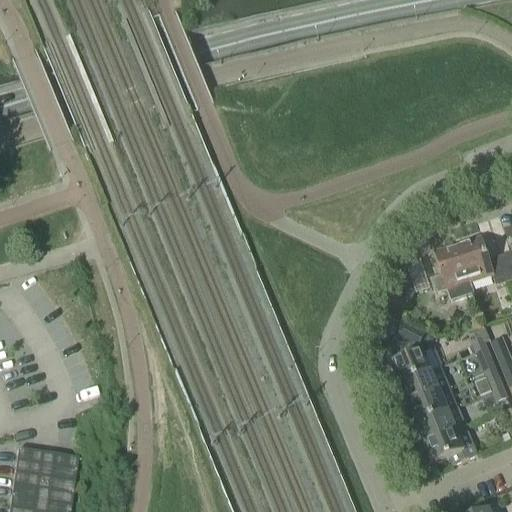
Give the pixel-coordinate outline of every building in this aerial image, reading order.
[(511,255),(500,258),(508,284),(511,283),(511,230),(505,233),(511,255)] [(481,240),(458,248),(470,285),(492,278),(496,288),(508,284),(500,258),(488,262),(481,240)] [(470,285),(458,248),(435,255),(442,277),(430,281),(435,297),(448,293),(452,305),(474,298),(470,285)] [(393,305),(388,316),(398,321),(404,311),(393,305)] [(418,351),(425,336),(404,326),(397,340),(418,351)] [(396,364),(390,366),(399,387),(431,374),(422,353),(419,354),(418,351),(397,340),(391,351),(396,364)] [(475,355),(487,350),(484,341),(471,346),(475,355)] [(492,361),(487,350),(475,355),(479,366),(492,361)] [(501,372),(511,367),(511,364),(509,358),(497,362),(501,372)] [(440,370),(431,374),(399,387),(408,407),(440,394),(449,390),(440,370)] [(492,396),(504,391),(500,381),(487,385),(492,396)] [(457,410),(449,390),(440,394),(408,407),(416,427),(457,410)] [(504,391),(492,396),(495,406),(508,401),(504,391)] [(465,430),(457,410),(416,427),(424,447),(456,433),(465,430)] [(511,427),(511,413),(511,412),(503,415),(508,429),(511,427)] [(456,433),(424,447),(433,468),(450,460),(453,468),(477,459),(465,430),(456,433)] [(17,452),(8,511),(70,511),(78,461),(17,452)]
